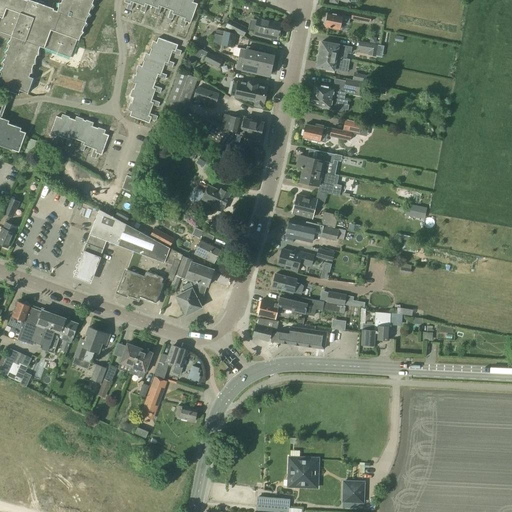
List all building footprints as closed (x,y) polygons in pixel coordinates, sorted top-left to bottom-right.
[(0,0),(0,32),(11,37),(10,40),(7,43),(9,45),(7,49),(4,53),(6,54),(5,59),(2,62),(4,64),(2,68),(0,70),(0,72),(1,73),(0,76),(0,83),(1,84),(0,87),(0,88),(8,91),(19,95),(20,91),(23,92),(24,91),(25,91),(25,86),(27,82),(29,82),(29,77),(30,73),(32,73),(32,68),(33,64),(35,64),(35,59),(37,55),(38,55),(39,50),(40,47),(70,58),(77,40),(79,40),(80,36),(83,32),(82,31),(84,27),(87,23),(85,22),(87,18),(90,14),(89,13),(90,9),(93,5),(92,4),(93,0),(61,0),(61,3),(58,3),(58,7),(57,11),(53,10),(54,9),(29,0),(27,0),(25,0),(0,0)] [(127,0),(166,6),(165,13),(178,15),(178,19),(188,20),(190,0),(127,0)] [(120,118),(118,117),(125,105),(138,110),(163,41),(159,40),(161,37),(163,38),(168,23),(114,4),(99,45),(136,58),(122,96),(95,78),(94,80),(53,55),(36,84),(112,131),(120,118)] [(349,17),(327,13),(324,27),(339,30),(341,23),(348,24),(349,17)] [(351,20),(369,23),(370,16),(352,13),(351,20)] [(254,34),(278,40),(281,24),(257,19),(254,34)] [(225,28),(243,37),(247,30),(229,21),(225,28)] [(223,36),(222,38),(234,41),(235,34),(224,32),(223,36)] [(213,43),(212,43),(221,45),(222,38),(223,36),(214,34),(213,43)] [(222,38),(221,45),(232,48),(234,41),(222,38)] [(319,55),(338,58),(341,59),(345,59),(346,54),(350,54),(351,47),(321,42),(319,55)] [(358,50),(368,52),(368,56),(375,57),(377,45),(359,42),(358,50)] [(240,48),(238,56),(272,64),(274,55),(272,55),(273,53),(246,47),(246,49),(240,48)] [(221,59),(207,52),(204,60),(218,67),(221,59)] [(338,58),(319,55),(316,67),(338,71),(341,59),(338,58)] [(238,56),(237,60),(235,69),(256,74),(257,72),(269,74),(270,72),(272,64),(238,56)] [(164,109),(181,120),(197,80),(177,73),(164,109)] [(354,74),(353,79),(371,83),(372,77),(354,74)] [(230,95),(235,97),(234,97),(255,102),(254,107),(254,106),(261,108),(261,109),(262,109),(263,105),(267,87),(267,86),(266,87),(257,85),(257,84),(248,82),(248,83),(238,81),(238,82),(233,81),(230,95)] [(344,88),(355,91),(354,96),(360,98),(363,84),(345,81),(344,88)] [(309,100),(310,101),(310,104),(329,108),(329,110),(344,112),(346,101),(343,100),(344,94),(339,93),(339,91),(333,90),(333,89),(327,88),(327,87),(321,86),(320,87),(314,86),(313,94),(312,94),(311,96),(310,97),(309,100)] [(194,98),(215,104),(218,95),(197,88),(194,98)] [(3,104),(0,112),(0,117),(1,118),(6,105),(10,92),(8,91),(3,104)] [(53,112),(49,131),(80,138),(79,142),(90,145),(88,155),(97,157),(104,127),(89,124),(90,118),(73,114),(72,116),(53,112)] [(196,129),(233,153),(236,137),(252,140),(252,137),(260,139),(263,123),(223,115),(221,129),(219,129),(203,118),(196,129)] [(1,118),(0,117),(0,145),(12,150),(13,149),(19,152),(26,133),(20,131),(21,128),(8,123),(9,121),(1,118)] [(342,131),(351,133),(358,135),(361,123),(345,120),(342,131)] [(305,125),(302,138),(319,141),(321,133),(326,134),(327,127),(322,126),(323,126),(316,125),(315,127),(305,125)] [(331,129),(329,136),(349,141),(351,133),(342,131),(331,129)] [(22,157),(30,160),(37,141),(29,138),(22,157)] [(302,167),(322,172),(324,162),(333,164),(334,160),(340,162),(342,156),(314,150),(313,159),(299,156),(297,166),(302,167)] [(202,154),(196,164),(208,171),(213,160),(202,154)] [(334,175),(322,172),(302,167),(299,181),(319,185),(317,190),(339,195),(341,186),(335,184),(337,175),(334,175)] [(122,189),(133,193),(138,180),(126,175),(122,189)] [(204,195),(202,200),(213,206),(213,208),(222,212),(230,194),(221,189),(220,191),(208,186),(204,195)] [(194,190),(190,199),(191,201),(196,203),(198,203),(200,199),(202,200),(204,195),(202,194),(201,191),(196,189),(194,190)] [(312,218),(315,206),(316,200),(297,195),(292,213),(312,218)] [(9,197),(2,213),(13,218),(20,202),(9,197)] [(409,206),(407,216),(415,217),(417,207),(409,206)] [(182,256),(119,221),(99,210),(90,235),(106,241),(134,251),(118,292),(137,299),(138,296),(156,303),(165,279),(166,280),(174,259),(180,261),(182,256)] [(337,216),(324,212),(321,224),(334,228),(337,216)] [(310,229),(305,228),(306,223),(290,219),(286,237),(302,240),(307,241),(310,229)] [(0,234),(0,244),(8,248),(15,233),(14,233),(16,227),(6,223),(4,229),(3,228),(0,234)] [(336,239),(338,231),(323,227),(321,238),(336,241),(336,239)] [(170,247),(174,239),(154,229),(150,236),(170,247)] [(338,231),(336,239),(342,241),(345,232),(338,230),(338,231)] [(396,234),(394,239),(411,243),(412,238),(396,234)] [(85,248),(101,254),(106,241),(90,235),(85,248)] [(194,254),(213,263),(221,247),(202,238),(194,254)] [(403,243),(402,250),(413,252),(414,245),(409,244),(403,243)] [(101,254),(85,248),(84,247),(82,253),(99,259),(101,254)] [(285,267),(284,268),(296,272),(299,262),(311,266),(313,256),(298,252),(298,254),(282,250),(278,265),(285,267)] [(316,257),(332,262),(334,254),(318,250),(316,257)] [(357,261),(357,251),(339,250),(338,260),(357,261)] [(99,259),(82,253),(73,277),(90,284),(99,259)] [(180,277),(186,279),(191,263),(193,260),(183,256),(176,275),(175,274),(170,289),(175,291),(180,277)] [(186,279),(191,281),(205,286),(207,287),(213,270),(191,263),(186,279)] [(400,273),(410,275),(411,267),(401,266),(400,273)] [(299,295),(301,288),(294,286),(296,280),(275,274),(271,287),(285,291),(299,295)] [(205,286),(191,281),(190,283),(181,287),(184,293),(177,297),(186,315),(201,307),(199,305),(205,286)] [(328,293),(327,302),(344,305),(345,295),(328,293)] [(278,304),(276,313),(281,314),(283,309),(313,316),(315,308),(344,314),(345,307),(319,302),(319,301),(301,298),(300,303),(279,297),(278,304)] [(276,313),(278,304),(262,300),(258,315),(275,319),(276,313)] [(21,329),(29,307),(30,306),(17,302),(14,311),(13,311),(8,325),(21,329)] [(41,311),(29,307),(21,329),(17,339),(33,345),(34,342),(43,345),(42,349),(53,353),(58,338),(60,332),(64,320),(65,319),(42,311),(41,311)] [(374,314),(373,325),(375,326),(375,330),(377,331),(377,340),(388,341),(389,326),(389,315),(374,314)] [(268,341),(270,331),(276,330),(278,321),(258,319),(257,324),(256,324),(253,338),(268,341)] [(78,325),(64,320),(60,332),(58,338),(64,340),(60,351),(66,353),(70,343),(71,343),(73,337),(78,325)] [(376,346),(377,340),(377,331),(375,330),(375,326),(373,325),(362,325),(362,330),(361,345),(376,346)] [(75,357),(90,363),(94,352),(98,353),(105,334),(89,327),(84,340),(81,339),(75,357)] [(270,342),(293,345),(295,328),(290,327),(289,334),(276,332),(272,333),(270,342)] [(313,331),(295,328),(293,345),(311,348),(313,331)] [(313,331),(311,348),(324,349),(326,333),(313,331)] [(120,363),(133,368),(140,349),(127,344),(120,363)] [(187,351),(173,346),(171,347),(168,356),(161,354),(156,367),(166,370),(167,366),(170,367),(173,365),(174,366),(172,372),(179,375),(187,351)] [(0,372),(6,377),(13,380),(20,364),(24,355),(18,352),(18,353),(10,349),(0,370),(0,372)] [(140,349),(133,368),(140,371),(138,376),(143,378),(152,353),(140,349)] [(20,364),(13,380),(20,383),(27,367),(20,364)] [(96,365),(90,380),(100,384),(106,369),(96,365)] [(110,382),(111,383),(117,369),(109,365),(108,369),(103,380),(110,382)] [(145,398),(139,414),(152,418),(163,388),(150,384),(149,387),(145,398)] [(139,396),(145,398),(149,387),(143,385),(139,396)] [(111,394),(105,396),(108,404),(114,401),(111,394)] [(194,422),(197,410),(183,407),(178,406),(175,418),(194,422)] [(122,429),(131,434),(134,427),(125,423),(122,429)] [(0,511),(9,511),(29,436),(0,428),(0,511)] [(134,434),(145,439),(147,433),(137,428),(134,434)] [(288,487),(317,488),(318,459),(289,458),(288,487)] [(342,502),(364,503),(364,481),(343,481),(342,502)] [(144,493),(150,492),(148,482),(142,484),(144,493)] [(255,511),(271,511),(287,511),(288,500),(256,498),(255,511)]
